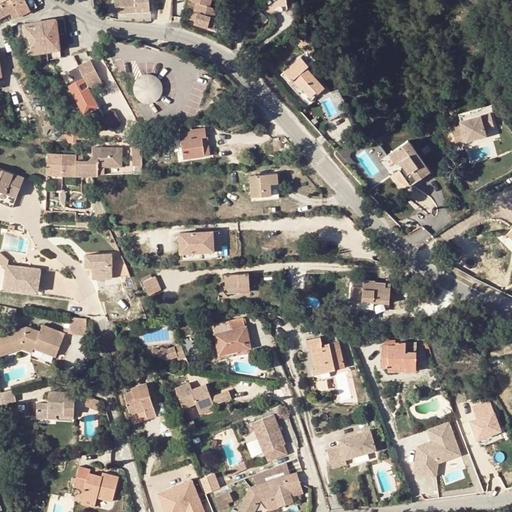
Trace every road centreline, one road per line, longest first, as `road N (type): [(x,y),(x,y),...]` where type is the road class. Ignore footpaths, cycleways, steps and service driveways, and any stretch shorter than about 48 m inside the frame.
road 1 (tertiary): [(510,315),(440,280),(396,243),(249,78),(211,49),(165,32),(116,29),(55,0)]
road 2 (unknown): [(300,252),(416,260),(511,201)]
road 3 (residential): [(99,317),(146,511)]
road 4 (residential): [(377,511),(511,496)]
